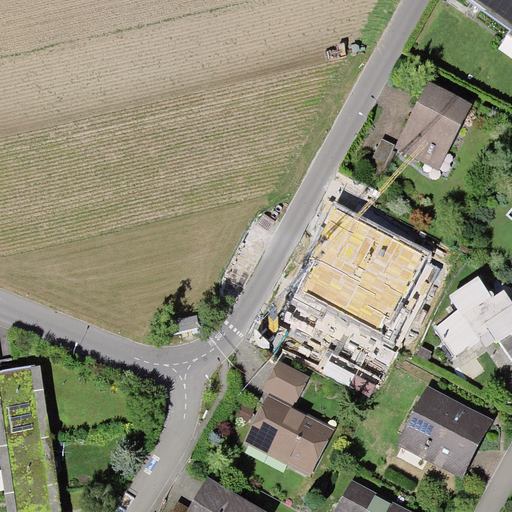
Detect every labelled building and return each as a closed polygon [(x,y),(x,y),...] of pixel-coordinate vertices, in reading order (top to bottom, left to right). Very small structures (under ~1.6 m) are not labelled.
[(511,0),(466,0),(511,31),(507,36),(511,39),(511,0)] [(429,84),(396,148),(440,171),(473,108),(429,84)] [(364,194),(332,197),(336,234),(352,232),(368,230),(364,194)] [(336,234),(310,236),(315,283),(357,278),(352,232),(336,234)] [(454,298),(463,313),(440,328),(459,357),(494,334),(511,360),(511,300),(507,293),(495,301),(482,280),(454,298)] [(279,362),(263,392),(295,408),(310,378),(279,362)] [(0,373),(0,448),(52,440),(41,368),(0,373)] [(430,387),(400,447),(467,480),(497,421),(430,387)] [(269,397),(244,444),(311,478),(335,432),(269,397)] [(52,440),(0,448),(7,494),(58,487),(52,440)] [(262,511),(207,479),(187,511),(262,511)] [(412,511),(352,481),(336,511),(412,511)] [(61,511),(58,487),(7,494),(9,511),(61,511)]
